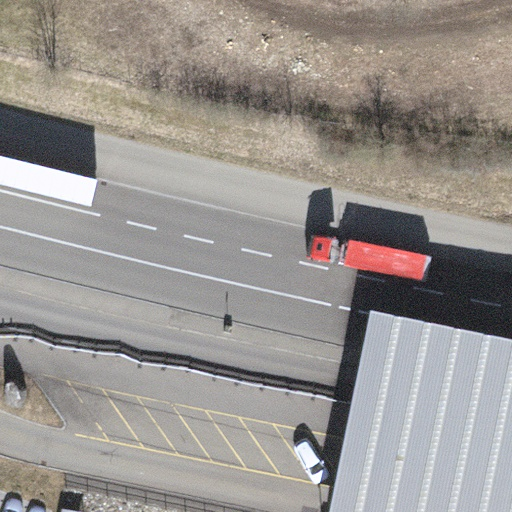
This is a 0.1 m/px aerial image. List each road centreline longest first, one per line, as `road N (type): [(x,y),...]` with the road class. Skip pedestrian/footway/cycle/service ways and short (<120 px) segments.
road 1 (primary): [(0,320),(511,440)]
road 2 (unclassified): [(511,244),(0,125)]
road 3 (primary): [(511,361),(0,243)]
